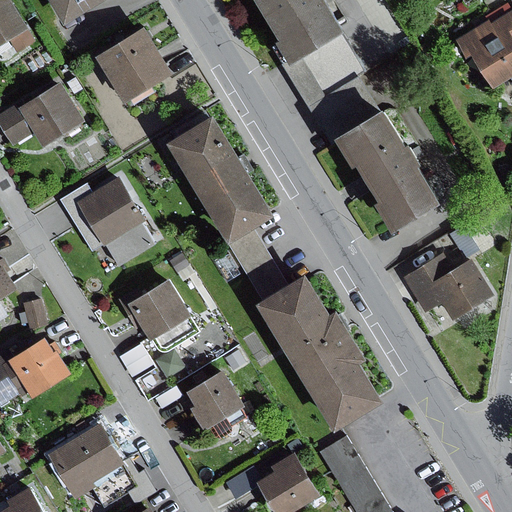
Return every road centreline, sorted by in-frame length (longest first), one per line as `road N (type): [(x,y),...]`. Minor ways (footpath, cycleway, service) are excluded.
road 1 (residential): [(486,480),(190,0)]
road 2 (residential): [(196,511),(0,186)]
road 3 (residential): [(511,329),(486,480)]
